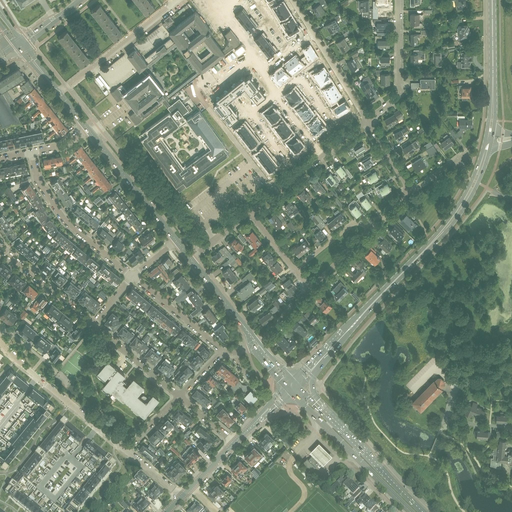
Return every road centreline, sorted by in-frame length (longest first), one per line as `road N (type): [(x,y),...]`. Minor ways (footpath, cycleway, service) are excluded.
road 1 (secondary): [(296,384),(445,228),(470,193),(488,145)]
road 2 (primary): [(422,511),(296,384)]
road 3 (residential): [(312,33),(257,75),(322,155)]
road 4 (primary): [(290,390),(410,511)]
road 5 (residential): [(125,450),(0,342)]
road 6 (residential): [(132,275),(63,219),(38,182),(31,152)]
road 7 (primary): [(176,240),(86,126)]
road 8 (residential): [(173,2),(59,92)]
road 9 (residential): [(366,119),(398,93),(397,0)]
road 10 (secondary): [(491,133),(491,0)]
road 11 (residential): [(92,324),(0,246)]
